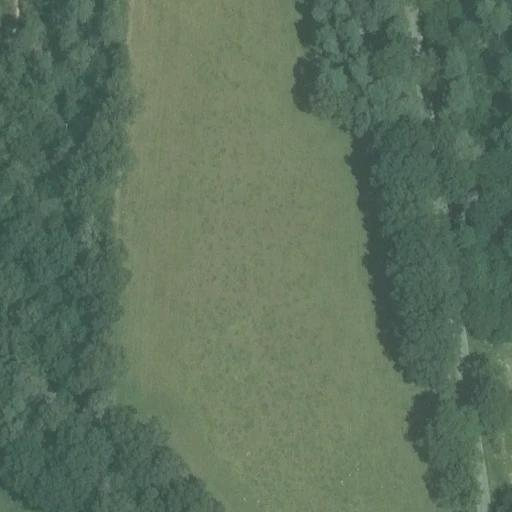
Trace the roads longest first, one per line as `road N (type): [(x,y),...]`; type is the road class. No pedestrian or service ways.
road 1 (unclassified): [(488,511),(412,0)]
road 2 (unclassified): [(137,511),(0,335)]
